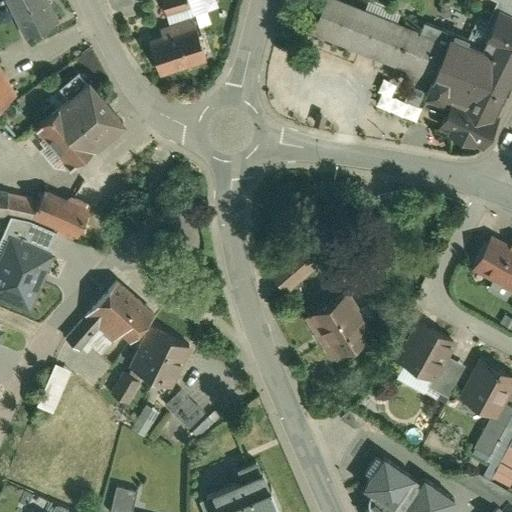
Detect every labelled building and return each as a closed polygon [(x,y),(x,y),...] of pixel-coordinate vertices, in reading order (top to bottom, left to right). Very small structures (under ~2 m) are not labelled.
[(55,0),(6,0),(25,39),(65,20),(55,0)] [(186,0),(166,6),(172,24),(194,17),(188,0),(186,0)] [(428,79),(450,30),(424,18),(420,27),(358,0),(319,0),(307,27),(428,79)] [(511,0),(490,0),(511,10),(511,8),(511,0)] [(438,124),(485,145),(511,84),(511,21),(493,13),(479,43),(450,30),(428,79),(425,87),(450,98),(438,124)] [(150,38),(162,74),(209,59),(195,16),(194,17),(172,24),(161,27),(163,34),(150,38)] [(0,63),(0,110),(20,99),(0,63)] [(126,120),(91,79),(87,82),(79,72),(62,87),(70,96),(35,126),(70,168),(126,120)] [(0,214),(8,214),(12,190),(0,188),(0,214)] [(93,208),(46,188),(33,221),(57,233),(78,242),(93,208)] [(40,197),(12,190),(8,214),(33,221),(40,197)] [(511,235),(494,226),(478,257),(511,275),(511,235)] [(50,250),(11,233),(0,258),(0,296),(29,310),(55,252),(50,250)] [(280,291),(316,268),(306,251),(269,273),(280,291)] [(156,312),(118,280),(67,340),(80,351),(82,348),(100,327),(115,340),(121,334),(130,342),(156,312)] [(340,290),(301,314),(328,358),(367,334),(340,290)] [(460,328),(422,307),(401,345),(439,366),(452,343),(460,328)] [(191,343),(148,325),(130,366),(173,385),(191,343)] [(102,355),(115,340),(100,327),(82,348),(88,353),(93,348),(102,355)] [(469,353),(452,343),(439,366),(434,375),(451,385),(469,353)] [(511,388),(511,357),(487,343),(465,381),(498,399),(504,403),(506,398),(511,388)] [(0,383),(6,387),(16,370),(0,361),(0,383)] [(38,404),(54,411),(73,369),(57,362),(38,404)] [(142,383),(116,367),(103,389),(129,405),(142,383)] [(196,422),(206,413),(181,390),(165,404),(190,429),(196,422)] [(511,411),(511,401),(506,398),(504,403),(498,399),(477,436),(493,445),(511,411)] [(149,403),(133,426),(145,434),(161,411),(149,403)] [(214,421),(206,413),(196,422),(204,430),(214,421)] [(511,451),(505,448),(498,465),(511,472),(511,451)] [(416,476),(386,456),(383,460),(375,454),(363,471),(372,476),(364,487),(371,492),(368,503),(371,510),(367,511),(445,511),(455,498),(425,478),(424,480),(416,476)] [(245,478),(213,491),(214,493),(208,496),(214,511),(285,511),(273,483),(270,484),(259,457),(240,465),(245,478)] [(111,511),(132,511),(138,490),(118,485),(111,511)] [(511,511),(511,505),(508,502),(499,511),(511,511)] [(78,511),(56,503),(52,511),(78,511)]
